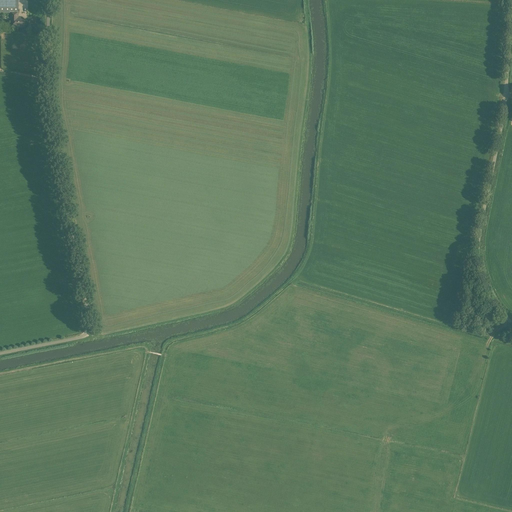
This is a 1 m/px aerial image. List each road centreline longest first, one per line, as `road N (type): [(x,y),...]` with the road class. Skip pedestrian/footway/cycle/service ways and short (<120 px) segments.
road 1 (track): [(88,328),(98,334),(230,303),(281,256),(307,71),(305,26)]
road 2 (unclassified): [(0,353),(80,336),(89,327),(49,121),(48,0)]
road 3 (unclassified): [(511,322),(489,294),(479,262),(511,14)]
road 4 (track): [(293,277),(491,336)]
road 5 (track): [(147,351),(111,511)]
